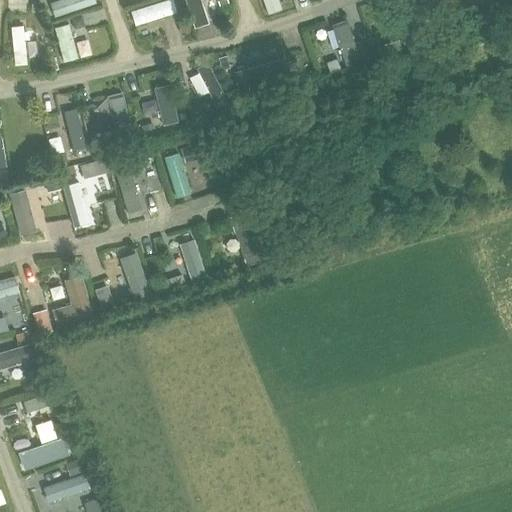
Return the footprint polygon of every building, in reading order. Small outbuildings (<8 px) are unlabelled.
[(19,0),(19,9),(34,9),(33,0),(19,0)] [(63,19),(106,4),(104,0),(64,0),(57,2),(63,19)] [(144,28),(185,16),(180,0),(157,0),(138,6),(144,28)] [(185,0),(194,28),(208,23),(200,0),(185,0)] [(271,0),(276,11),(288,6),(285,0),(271,0)] [(74,29),(84,26),(82,17),(72,20),(74,29)] [(38,64),(36,24),(19,25),(21,65),(38,64)] [(392,55),(389,43),(377,47),(380,59),(392,55)] [(169,119),(182,115),(174,88),(162,91),(169,119)] [(132,131),(123,91),(107,95),(116,134),(132,131)] [(84,107),(71,110),(83,152),(95,149),(84,107)] [(186,152),(171,157),(185,198),(200,194),(186,152)] [(81,167),(85,179),(96,176),(93,163),(81,167)] [(135,213),(152,209),(140,167),(124,171),(135,213)] [(90,181),(74,184),(82,227),(98,225),(90,181)] [(23,193),(25,229),(43,227),(42,214),(49,214),(48,191),(23,193)] [(144,250),(127,258),(142,289),(159,280),(144,250)] [(82,275),(64,280),(71,304),(52,309),(56,326),(93,317),(82,275)] [(7,284),(15,321),(30,318),(21,280),(7,284)] [(0,353),(0,364),(2,372),(42,362),(38,344),(0,353)] [(41,383),(36,369),(26,372),(30,386),(41,383)] [(26,434),(62,425),(58,408),(22,417),(26,434)] [(100,491),(91,467),(76,472),(72,463),(44,475),(57,508),(100,491)]
